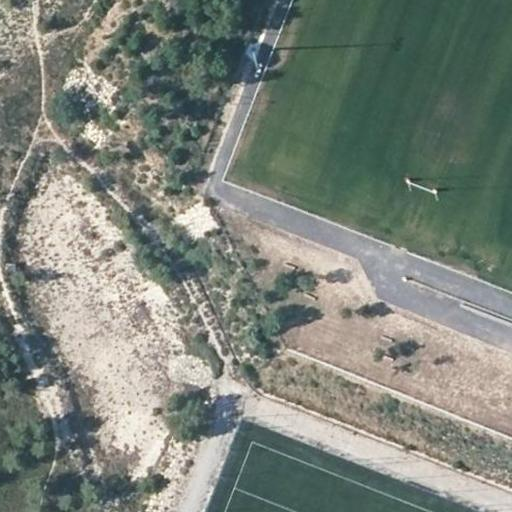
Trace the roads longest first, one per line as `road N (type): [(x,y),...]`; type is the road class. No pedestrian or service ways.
road 1 (track): [(185,511),(227,401),(216,349),(167,245),(49,128),(44,109),(54,64),(97,0)]
road 2 (track): [(252,406),(511,511)]
